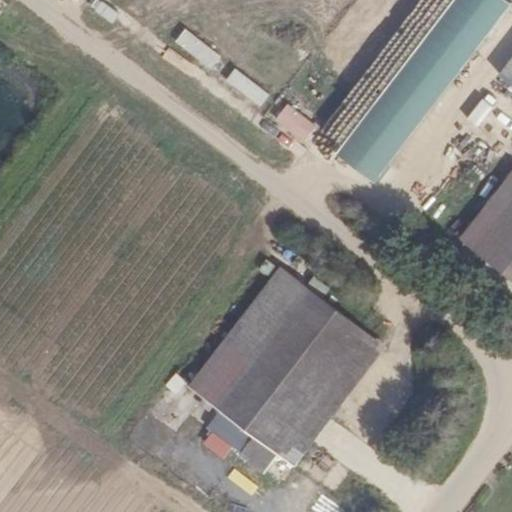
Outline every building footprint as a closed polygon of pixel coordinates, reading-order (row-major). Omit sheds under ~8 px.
[(0,0),(0,18),(1,19),(10,3),(3,0),(0,0)] [(511,0),(425,0),(370,78),(382,87),(336,152),(385,186),(511,4),(511,0)] [(214,69),(225,55),(189,27),(178,42),(214,69)] [(239,67),(228,81),(263,108),(274,94),(239,67)] [(290,102),(278,121),(311,142),(323,123),(290,102)] [(16,277),(51,301),(157,150),(122,126),(16,277)] [(171,152),(83,285),(117,308),(205,175),(171,152)] [(212,195),(144,295),(178,318),(245,218),(212,195)] [(511,202),(475,251),(511,279),(511,202)] [(370,333),(282,267),(190,386),(254,434),(240,455),(263,472),(370,333)]
